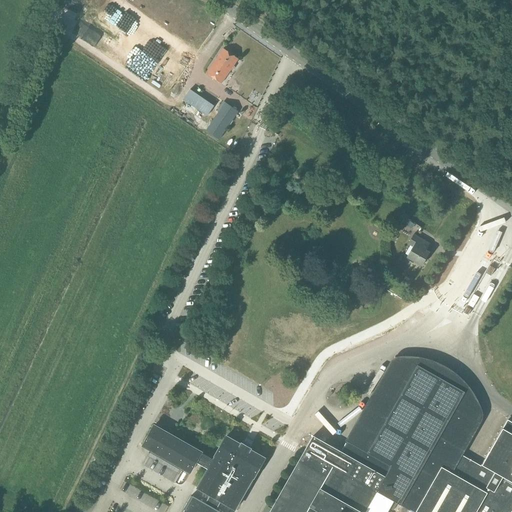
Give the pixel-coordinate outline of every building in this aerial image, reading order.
[(92,13),(79,35),(110,54),(115,45),(108,41),(116,28),(92,13)] [(202,58),(203,48),(193,47),(192,57),(202,58)] [(221,83),(238,59),(223,48),(206,73),(221,83)] [(185,96),(180,105),(185,108),(191,100),(185,96)] [(238,112),(223,103),(213,120),(206,130),(220,139),(238,112)] [(183,128),(195,134),(199,126),(187,120),(183,128)] [(429,257),(431,254),(426,251),(430,244),(414,235),(408,244),(413,247),(407,257),(422,266),(427,256),(429,257)] [(476,287),(481,277),(474,273),(468,282),(476,287)] [(456,307),(462,310),(467,300),(468,300),(462,296),(462,297),(456,307)] [(388,406),(372,397),(341,451),(313,435),(269,511),(365,511),(377,491),(401,505),(440,436),(434,433),(441,420),(447,424),(465,390),(460,383),(453,378),(456,376),(447,369),(435,363),(417,359),(417,360),(415,363),(414,362),(388,406)] [(504,392),(508,388),(495,373),(491,376),(504,392)] [(264,410),(261,416),(266,419),(270,412),(264,410)] [(511,421),(507,419),(503,428),(502,428),(482,464),(481,466),(461,454),(455,464),(448,460),(443,468),(441,467),(415,511),(510,511),(511,510),(511,421)] [(440,434),(446,424),(442,422),(436,432),(440,434)] [(198,488),(221,501),(235,509),(253,477),(253,478),(264,458),(226,436),(215,456),(216,456),(214,460),(201,452),(154,425),(143,445),(190,472),(196,462),(208,470),(198,488)] [(221,501),(210,495),(205,503),(193,496),(192,497),(191,496),(183,509),(185,510),(183,511),(221,511),(216,509),(221,501)]
